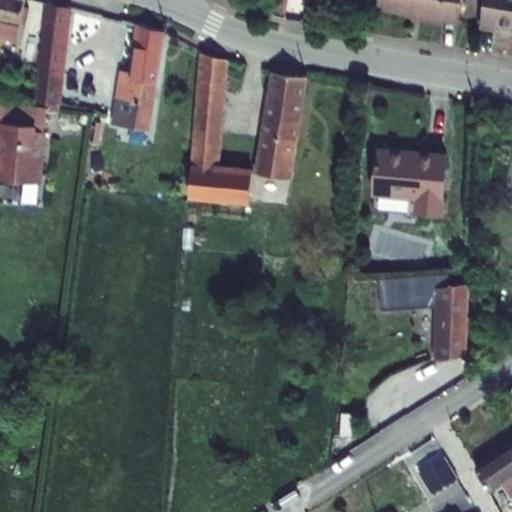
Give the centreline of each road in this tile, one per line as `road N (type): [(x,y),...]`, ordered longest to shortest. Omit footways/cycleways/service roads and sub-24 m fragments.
road 1 (tertiary): [(511,85),(267,41),(179,5)]
road 2 (unclassified): [(511,367),(282,511)]
